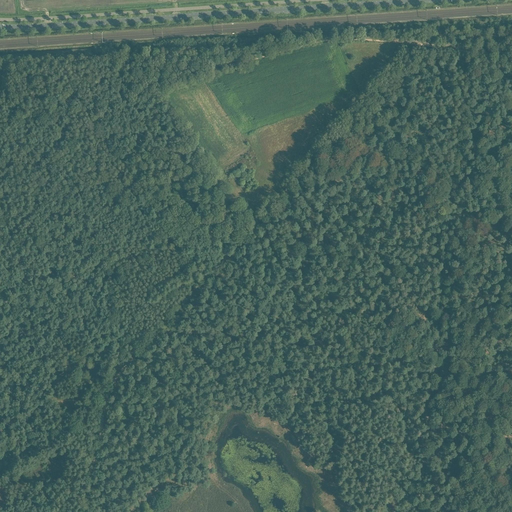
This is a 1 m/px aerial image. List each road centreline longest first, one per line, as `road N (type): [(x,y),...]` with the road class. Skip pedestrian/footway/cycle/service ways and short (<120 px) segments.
road 1 (track): [(421,44),(132,357)]
road 2 (secondary): [(10,27),(427,0)]
road 3 (track): [(160,326),(309,336),(511,374)]
road 4 (track): [(132,357),(99,412),(80,511)]
